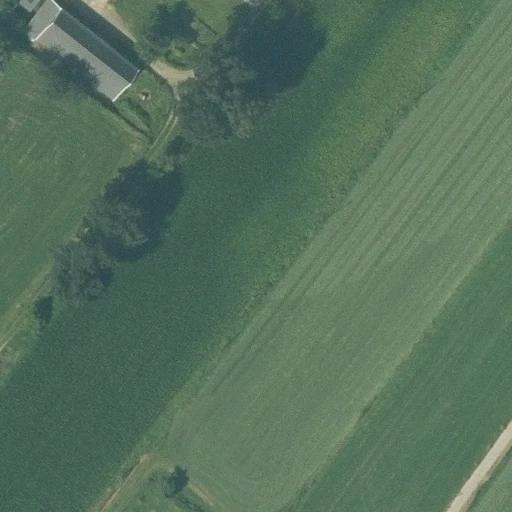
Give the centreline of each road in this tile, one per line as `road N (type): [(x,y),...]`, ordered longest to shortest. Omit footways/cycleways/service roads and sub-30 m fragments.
road 1 (track): [(0,346),(121,200),(179,104)]
road 2 (track): [(264,0),(179,104)]
